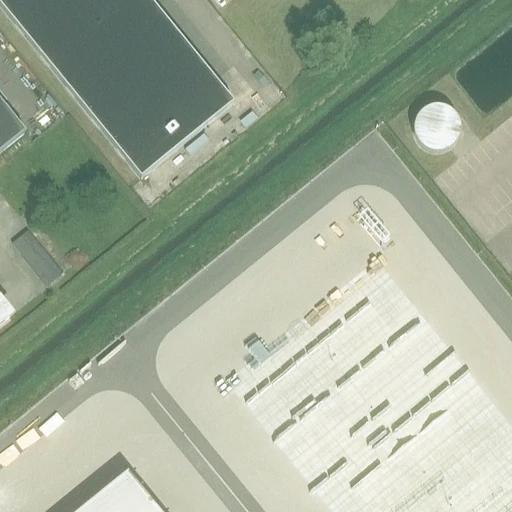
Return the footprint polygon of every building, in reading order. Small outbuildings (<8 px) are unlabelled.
[(0,0),(0,9),(140,181),(233,105),(147,0),(0,0)] [(461,139),(455,124),(463,121),(454,97),(417,111),(432,150),(461,139)] [(0,154),(25,134),(0,102),(0,154)] [(37,244),(21,257),(46,288),(62,275),(37,244)] [(377,260),(225,383),(264,432),(416,308),(377,260)] [(0,326),(9,319),(0,307),(0,326)] [(156,511),(127,476),(82,511),(156,511)]
